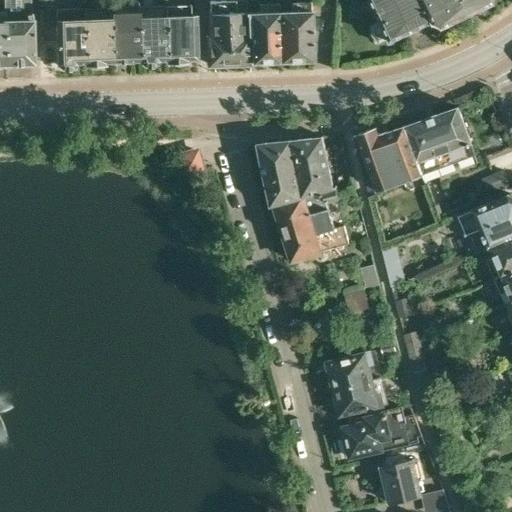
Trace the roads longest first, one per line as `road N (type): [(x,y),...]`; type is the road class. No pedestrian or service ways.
road 1 (residential): [(223,103),(220,126),(325,511)]
road 2 (tertiary): [(223,103),(387,91),(498,47)]
road 3 (tertiary): [(0,108),(223,103)]
